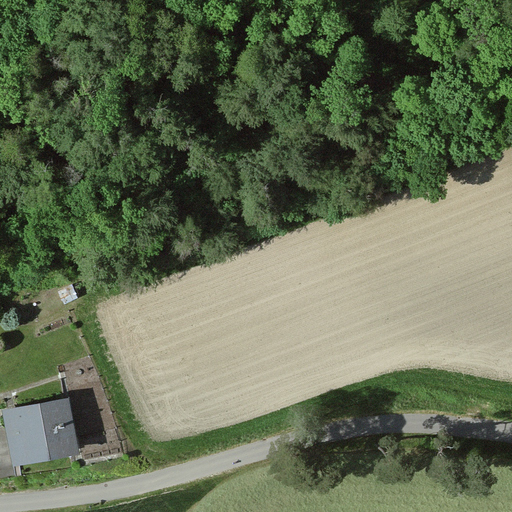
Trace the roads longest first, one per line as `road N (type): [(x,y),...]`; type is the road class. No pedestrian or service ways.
road 1 (unclassified): [(0,504),(142,483),(297,437),(391,422),(511,433)]
road 2 (track): [(511,79),(408,85),(118,0)]
